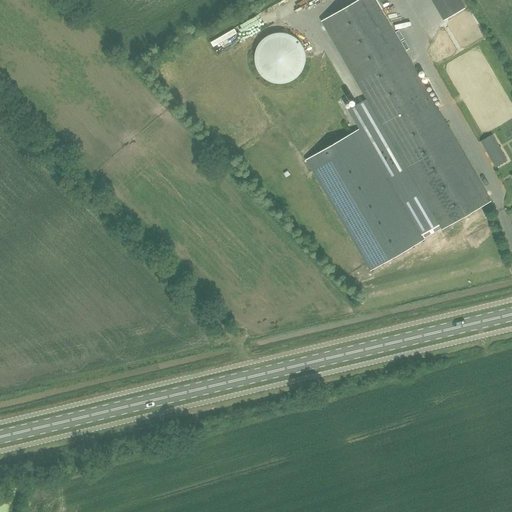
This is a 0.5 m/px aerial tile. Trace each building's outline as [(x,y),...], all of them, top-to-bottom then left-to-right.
[(442,229),(491,200),(375,0),(358,0),(322,21),(442,229)] [(465,8),(460,0),(432,0),(444,20),(465,8)] [(273,33),(267,36),(262,40),(258,46),(255,52),(255,59),(256,66),(259,72),(263,77),(269,81),(275,83),(281,84),(288,83),(294,80),(299,76),(302,72),(305,66),(306,60),(306,54),(304,48),(301,43),(297,38),(292,35),(286,33),(279,32),(273,33)] [(309,57),(312,63),(321,59),(318,52),(309,57)] [(361,129),(307,161),(371,271),(425,240),(361,129)] [(507,161),(498,145),(488,151),(497,167),(507,161)]
